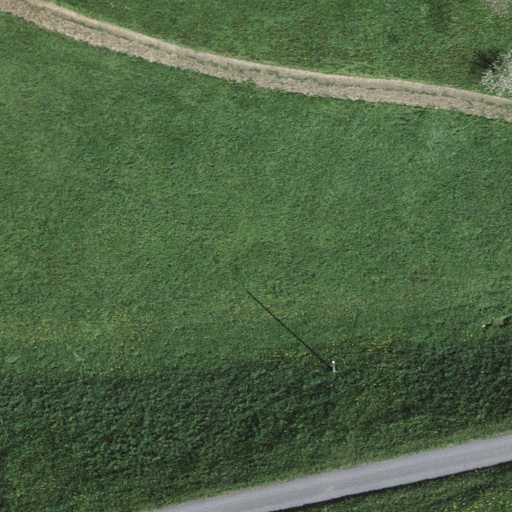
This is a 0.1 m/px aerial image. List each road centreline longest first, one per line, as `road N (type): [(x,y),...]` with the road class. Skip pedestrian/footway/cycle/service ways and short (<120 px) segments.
road 1 (track): [(13,0),(177,58),(511,114)]
road 2 (unclassified): [(220,511),(511,448)]
